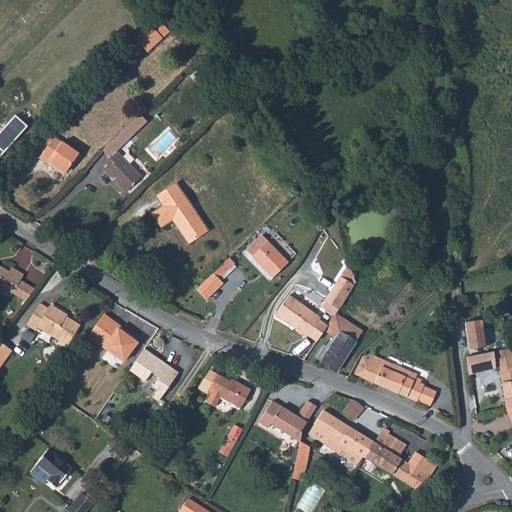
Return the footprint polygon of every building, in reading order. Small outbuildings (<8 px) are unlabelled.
[(159,18),(137,39),(143,46),(157,33),(167,44),(175,35),(159,18)] [(157,33),(143,46),(154,57),(167,44),(157,33)] [(218,104),(206,85),(198,91),(210,110),(218,104)] [(0,156),(28,125),(15,114),(0,130),(0,156)] [(135,120),(100,157),(108,165),(115,159),(144,129),(135,120)] [(74,162),(51,146),(36,168),(46,175),(49,171),(62,180),(74,162)] [(139,185),(115,159),(108,165),(101,172),(108,179),(105,181),(123,200),(139,185)] [(202,237),(172,192),(154,204),(159,213),(148,220),(157,233),(168,226),(183,249),(202,237)] [(279,270),(254,243),(246,251),(246,266),(264,284),(279,270)] [(218,263),(203,278),(211,286),(226,270),(218,263)] [(335,264),(329,279),(344,287),(345,286),(335,264)] [(0,276),(0,299),(4,299),(11,303),(20,291),(24,286),(13,278),(9,283),(0,276)] [(203,278),(187,295),(197,305),(213,288),(211,286),(203,278)] [(343,291),(344,287),(329,279),(317,304),(323,307),(320,314),(329,319),(331,315),(343,291)] [(20,291),(11,303),(22,312),(31,300),(20,291)] [(353,295),(343,291),(331,315),(342,319),(353,295)] [(315,324),(281,307),(270,327),(305,343),(315,324)] [(49,318),(39,311),(25,333),(34,338),(36,335),(65,352),(76,333),(62,324),(63,321),(51,314),(49,318)] [(104,314),(87,337),(123,362),(139,341),(120,328),(122,325),(104,314)] [(482,321),(465,324),(468,349),(485,347),(482,321)] [(354,334),(328,322),(319,342),(331,349),(321,373),(334,378),(337,377),(354,334)] [(144,349),(129,371),(145,382),(152,372),(159,377),(153,387),(157,390),(152,398),(160,403),(179,372),(144,349)] [(0,370),(8,360),(0,353),(0,370)] [(511,364),(497,369),(494,354),(492,356),(494,374),(500,373),(510,409),(511,407),(511,364)] [(492,356),(467,359),(468,378),(488,374),(494,374),(492,356)] [(376,357),(366,358),(357,375),(401,398),(408,382),(395,375),(398,369),(376,357)] [(411,376),(398,369),(395,375),(408,382),(411,376)] [(252,396),(236,386),(234,390),(219,380),(209,397),(240,415),(252,396)] [(426,390),(408,382),(401,398),(419,406),(420,406),(425,392),(426,390)] [(437,397),(425,392),(420,406),(431,410),(437,397)] [(310,407),(299,424),(275,408),(262,429),(278,440),(281,436),(303,450),(307,438),(322,414),(310,407)] [(363,415),(357,412),(354,422),(359,425),(363,415)] [(378,452),(330,420),(314,441),(330,453),(335,445),(346,453),(368,467),(378,452)] [(229,457),(240,437),(231,432),(220,452),(229,457)] [(368,467),(422,504),(431,489),(411,476),(400,468),(408,457),(385,442),(378,452),(368,467)] [(60,461),(49,452),(35,471),(49,481),(45,486),(55,494),(67,477),(55,469),(60,461)] [(362,476),(368,467),(346,453),(340,461),(362,476)] [(411,476),(431,489),(438,479),(418,465),(411,476)] [(431,489),(422,504),(427,507),(434,491),(431,489)] [(76,501),(67,511),(86,511),(88,511),(76,501)]
